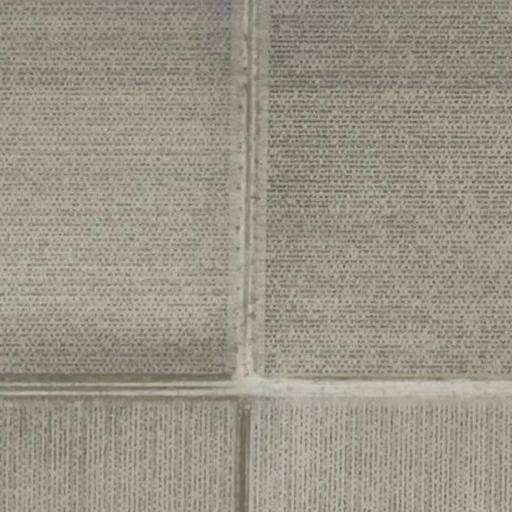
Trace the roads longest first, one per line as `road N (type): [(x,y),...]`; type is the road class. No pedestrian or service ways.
road 1 (track): [(0,386),(511,388)]
road 2 (track): [(243,387),(248,0)]
road 3 (track): [(243,387),(242,511)]
